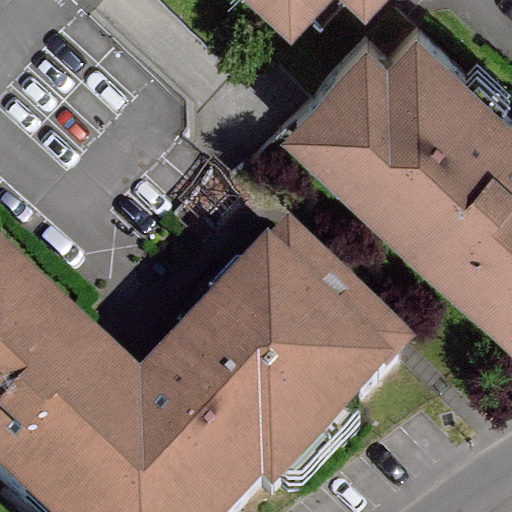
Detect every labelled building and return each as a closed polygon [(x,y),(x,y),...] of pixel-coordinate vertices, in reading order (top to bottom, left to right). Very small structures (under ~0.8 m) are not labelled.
[(300,0),(324,22),(344,0),(300,0)] [(373,34),(307,102),(511,297),(511,107),(422,22),(392,53),(373,34)] [(240,231),(268,203),(241,176),(213,204),(240,231)] [(160,426),(146,425),(129,408),(145,393),(21,263),(0,283),(0,449),(59,511),(246,511),(273,486),(282,496),(417,368),(313,259),(176,388),(175,396),(160,411),(160,426)] [(411,511),(492,456),(454,402),(321,495),(333,511),(411,511)]
